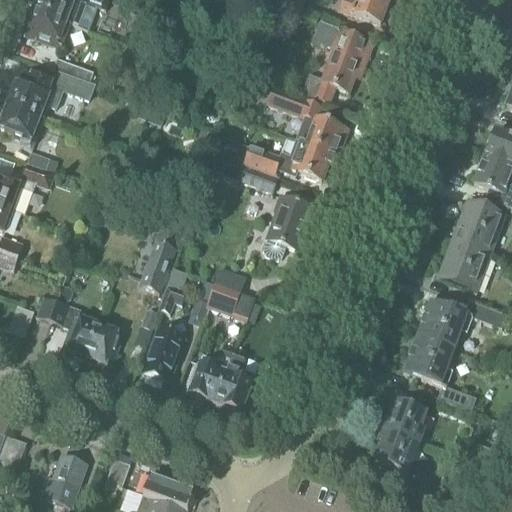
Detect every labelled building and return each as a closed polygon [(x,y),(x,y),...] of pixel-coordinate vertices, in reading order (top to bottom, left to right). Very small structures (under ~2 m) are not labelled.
[(40,0),(35,15),(89,35),(98,10),(107,14),(111,0),(81,0),(80,4),(68,0),(40,0)] [(270,0),(270,1),(276,3),(303,13),(307,0),(270,0)] [(359,0),(358,5),(346,0),(341,14),(380,29),(390,2),(385,0),(359,0)] [(26,38),(39,43),(39,44),(62,53),(66,42),(61,40),(66,27),(89,35),(35,15),(26,38)] [(309,80),(302,99),(330,110),(337,91),(349,96),(357,73),(362,75),(372,48),(351,41),(353,37),(320,26),(313,46),(334,53),(322,85),(309,80)] [(94,76),(58,63),(54,74),(90,87),(94,76)] [(22,75),(17,87),(9,109),(41,121),(46,108),(57,112),(64,94),(90,104),(95,89),(90,87),(54,74),(56,75),(52,86),(22,75)] [(273,93),(266,111),(304,125),(315,129),(316,123),(318,124),(322,112),(273,93)] [(0,131),(23,140),(22,142),(35,147),(39,136),(35,135),(41,121),(9,109),(0,131)] [(304,125),(296,144),(297,144),(307,148),(308,148),(338,160),(347,135),(318,124),(316,123),(315,129),(304,125)] [(487,157),(486,157),(486,158),(511,167),(511,141),(496,136),(487,157)] [(223,143),(217,159),(225,162),(242,168),(278,182),(278,181),(282,183),(285,176),(295,180),(296,175),(321,185),(329,162),(336,165),(338,160),(308,148),(307,148),(297,144),(291,162),(282,159),(280,163),(250,152),(249,153),(223,143)] [(486,202),(482,201),(482,202),(511,213),(511,167),(486,158),(475,188),(489,194),(486,202)] [(33,159),(30,168),(55,177),(58,169),(33,159)] [(225,162),(220,177),(236,183),(272,197),(278,182),(242,168),(225,162)] [(17,202),(13,213),(13,214),(26,219),(36,190),(50,195),(56,179),(54,178),(55,177),(30,168),(21,191),(8,186),(10,180),(0,175),(0,208),(9,212),(13,201),(17,202)] [(267,243),(263,255),(265,259),(278,263),(282,262),(286,250),(298,255),(307,231),(309,232),(315,214),(282,201),(266,243),(267,243)] [(506,222),(466,207),(452,245),(492,260),(506,222)] [(9,212),(0,208),(0,234),(5,236),(10,225),(5,223),(9,212)] [(185,227),(166,221),(140,290),(159,297),(185,227)] [(23,250),(2,242),(0,248),(0,255),(19,262),(23,250)] [(492,260),(452,245),(438,283),(478,298),(492,260)] [(0,269),(14,275),(19,262),(0,255),(0,269)] [(214,290),(208,307),(206,312),(208,312),(232,321),(233,319),(241,298),(246,282),(220,273),(214,290)] [(188,279),(173,274),(159,315),(171,320),(175,308),(182,311),(187,298),(182,296),(188,279)] [(208,307),(214,290),(205,287),(199,304),(208,307)] [(58,306),(51,326),(72,334),(65,353),(88,361),(99,331),(86,326),(87,322),(80,319),(81,315),(65,309),(66,307),(71,305),(73,298),(71,293),(64,290),(58,306)] [(255,304),(241,298),(233,319),(247,324),(255,304)] [(46,302),(38,321),(51,326),(58,306),(46,302)] [(208,312),(206,312),(208,307),(199,304),(197,303),(188,328),(202,332),(208,312)] [(476,323),(430,306),(417,341),(455,356),(463,336),(468,338),(474,323),(502,334),(507,320),(481,310),(476,323)] [(34,316),(17,310),(8,335),(25,341),(34,316)] [(112,336),(99,331),(88,361),(110,369),(123,335),(113,331),(112,336)] [(169,387),(185,342),(159,332),(142,377),(169,387)] [(404,377),(450,394),(445,406),(472,416),(477,403),(447,392),(453,376),(448,375),(455,356),(417,341),(404,377)] [(216,365),(202,360),(188,399),(215,408),(227,375),(231,366),(236,350),(225,346),(220,361),(218,360),(216,365)] [(241,369),(247,354),(236,350),(231,366),(241,369)] [(227,375),(215,408),(241,418),(252,387),(239,382),(243,370),(241,369),(231,366),(227,375)] [(283,400),(291,376),(273,369),(265,394),(283,400)] [(393,406),(382,435),(420,450),(426,435),(422,433),(428,419),(393,406)] [(377,448),(381,449),(374,467),(409,480),(420,450),(382,435),(377,448)] [(502,450),(511,453),(511,438),(507,437),(502,450)] [(0,463),(0,466),(18,473),(27,449),(8,442),(0,463)] [(497,456),(472,446),(463,469),(488,478),(497,456)] [(56,485),(50,483),(43,503),(69,511),(71,511),(87,471),(64,463),(56,485)] [(107,486),(119,490),(122,492),(130,469),(114,464),(107,486)] [(455,491),(480,501),(488,478),(463,469),(455,491)] [(189,511),(196,494),(151,478),(143,499),(177,511),(189,511)] [(119,490),(107,486),(104,495),(116,499),(119,490)] [(138,511),(177,511),(143,499),(138,511)]
